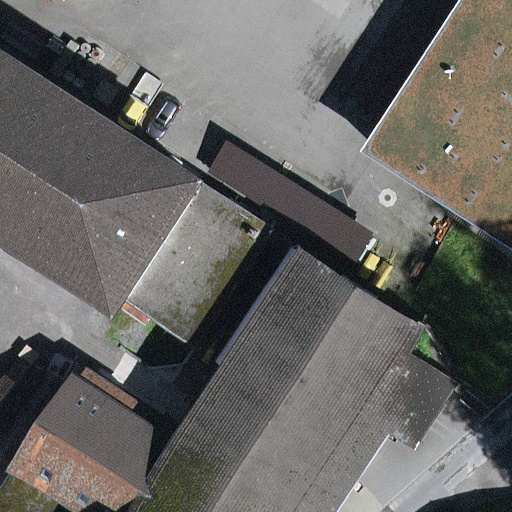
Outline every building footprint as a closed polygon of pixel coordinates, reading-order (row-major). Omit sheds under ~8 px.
[(511,0),(479,0),(379,152),(511,238),(511,0)] [(0,210),(201,342),(273,233),(0,54),(0,210)] [(422,332),(315,261),(187,453),(148,511),(301,511),(369,411),(396,429),(416,442),(451,390),(404,359),(422,332)] [(82,384),(25,470),(88,511),(148,511),(187,453),(132,417),(140,404),(97,376),(88,388),(82,384)] [(301,511),(341,511),(396,429),(369,411),(301,511)] [(0,511),(88,511),(25,470),(0,508),(0,511)]
